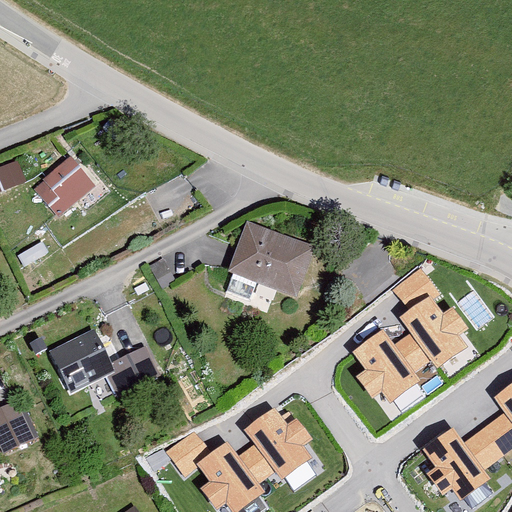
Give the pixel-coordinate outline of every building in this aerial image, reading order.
[(72,159),(34,190),(59,220),(96,188),(72,159)] [(0,194),(26,184),(18,163),(0,169),(0,194)] [(316,250),(247,225),(228,275),(298,300),(316,250)] [(444,313),(431,295),(399,317),(411,334),(402,340),(422,368),(432,361),(437,369),(469,347),(460,334),(469,328),(454,307),(444,313)] [(95,329),(52,352),(73,394),(104,378),(113,396),(157,374),(144,346),(112,362),(95,329)] [(394,345),(384,330),(353,352),(365,370),(356,376),(372,398),(382,391),(391,403),(421,382),(414,373),(422,368),(402,340),(394,345)] [(30,344),(36,355),(48,349),(41,337),(30,344)] [(511,384),(494,398),(505,413),(483,429),(504,456),(511,450),(511,384)] [(0,446),(4,456),(39,439),(21,400),(0,410),(0,446)] [(268,478),(276,472),(282,480),(313,457),(304,446),(313,440),(297,418),(288,425),(274,408),(244,430),(256,446),(248,451),(268,478)] [(454,427),(423,450),(436,467),(427,474),(443,496),(452,489),(461,501),(491,479),(485,470),(504,456),(483,429),(465,442),(454,427)] [(195,431),(166,452),(185,478),(199,467),(196,464),(211,453),(195,431)] [(268,478),(248,451),(240,458),(228,441),(211,453),(196,464),(199,467),(210,482),(201,488),(217,510),(226,503),(232,511),(238,511),(265,493),(260,485),(268,478)]
